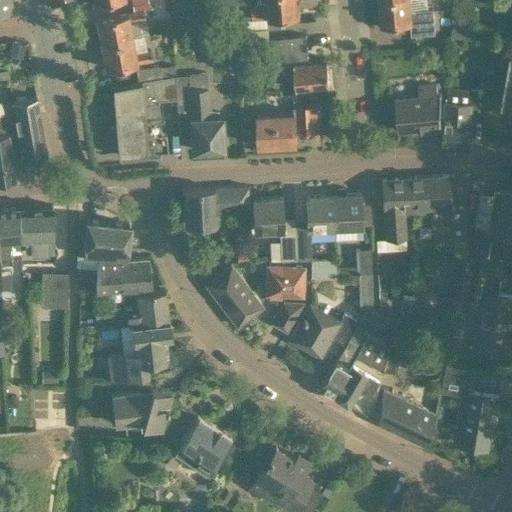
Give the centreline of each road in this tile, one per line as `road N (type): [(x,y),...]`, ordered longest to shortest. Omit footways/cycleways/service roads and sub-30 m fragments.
road 1 (residential): [(150,178),(153,217),(171,265),(203,321),(238,354),(323,413),(483,498),(511,505)]
road 2 (residential): [(150,178),(362,164)]
road 3 (residential): [(88,183),(57,106),(37,0)]
road 4 (residential): [(362,164),(346,0)]
road 5 (residential): [(362,164),(511,157)]
